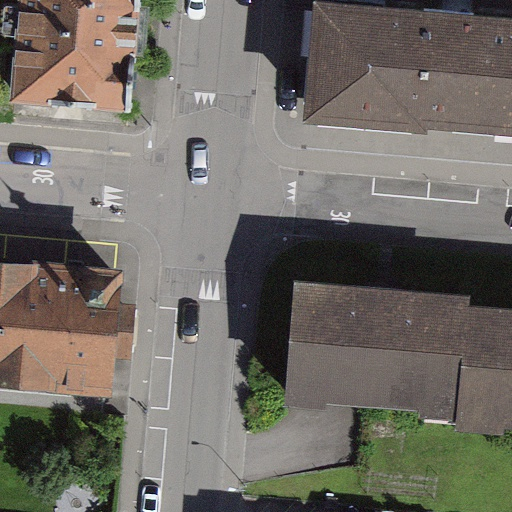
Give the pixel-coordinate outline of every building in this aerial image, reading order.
[(143,0),(0,0),(0,7),(0,95),(132,110),(143,0)] [(511,14),(296,0),(288,122),(511,136),(511,14)] [(112,267),(0,256),(0,388),(100,398),(112,267)] [(303,404),(468,415),(479,319),(480,304),(312,290),(303,404)] [(511,321),(479,319),(468,415),(467,428),(511,432),(511,321)]
